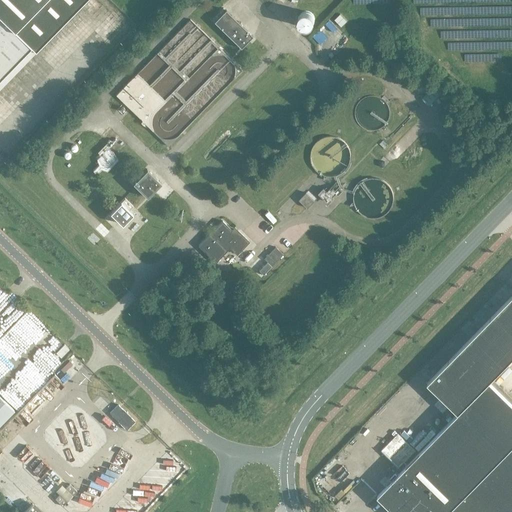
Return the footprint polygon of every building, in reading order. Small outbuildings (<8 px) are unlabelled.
[(0,0),(0,87),(83,3),(85,0),(0,0)] [(89,14),(92,10),(83,2),(80,5),(89,14)] [(214,22),(241,48),(253,36),(225,10),(214,22)] [(340,14),(335,20),(341,27),(347,22),(340,14)] [(421,98),(429,105),(443,90),(436,83),(432,87),(421,98)] [(102,167),(105,170),(116,157),(104,147),(95,158),(99,162),(92,169),(97,173),(102,167)] [(146,169),(132,183),(147,198),(161,183),(146,169)] [(332,189),(331,187),(327,191),(323,188),(318,193),(327,202),(337,193),(337,194),(341,190),(336,185),(332,189)] [(306,193),(299,200),(307,208),(314,201),(306,193)] [(133,206),(124,198),(110,213),(122,224),(132,214),(129,210),(133,206)] [(202,242),(198,246),(215,262),(229,248),(236,255),(249,242),(237,230),(234,227),(232,228),(231,230),(222,221),(209,234),(202,242)] [(275,247),(264,259),(271,266),(283,254),(275,247)] [(511,295),(427,383),(458,413),(377,496),(393,511),(511,511),(511,403),(489,381),(511,357),(511,295)] [(67,347),(64,344),(56,352),(61,357),(69,349),(68,348),(67,347)] [(15,349),(7,356),(10,360),(19,353),(15,349)] [(73,357),(57,372),(67,382),(83,367),(73,357)] [(0,424),(14,410),(0,396),(0,424)] [(135,421),(118,405),(109,413),(127,430),(135,421)] [(72,496),(77,491),(69,484),(55,499),(62,506),(67,502),(66,502),(72,496)] [(40,511),(32,503),(23,511),(40,511)]
